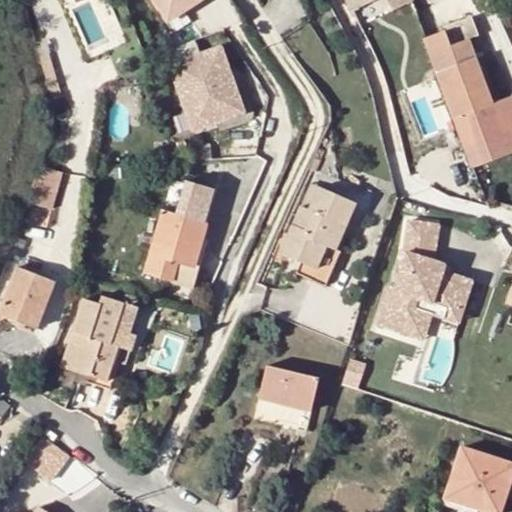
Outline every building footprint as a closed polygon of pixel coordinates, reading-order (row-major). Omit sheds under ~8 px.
[(154,0),(167,19),(197,0),(154,0)] [(411,0),(347,0),(352,10),(375,0),(386,0),(391,10),(410,2),(413,1),(411,0)] [(410,2),(391,10),(395,20),(414,12),(413,12),(410,2)] [(450,23),(454,40),(479,35),(476,17),(450,23)] [(434,66),(471,166),(511,150),(511,128),(501,132),(490,104),(467,41),(450,47),(444,32),(424,39),(434,66)] [(229,106),(239,103),(219,46),(169,65),(192,130),(233,115),(229,106)] [(501,132),(511,128),(511,97),(490,104),(501,132)] [(242,111),(239,103),(229,106),(233,115),(242,111)] [(313,157),(307,169),(315,172),(320,161),(313,157)] [(192,183),(174,177),(146,273),(193,288),(200,267),(196,266),(210,222),(206,220),(219,176),(194,176),(192,183)] [(58,186),(34,178),(27,201),(42,206),(51,209),(58,186)] [(356,203),(318,187),(307,210),(300,207),(296,216),(303,219),(299,227),(292,225),(280,252),(301,262),(317,269),(327,247),(334,250),(356,203)] [(296,216),(292,225),(299,227),(303,219),(296,216)] [(444,310),(455,277),(440,273),(429,269),(430,262),(436,226),(405,221),(401,252),(403,253),(391,291),(386,289),(374,326),(404,335),(415,300),(444,310)] [(317,269),(301,262),(297,272),(326,285),(340,253),(334,250),(327,247),(317,269)] [(442,266),(430,262),(429,269),(440,273),(442,266)] [(37,265),(34,274),(46,279),(49,270),(37,265)] [(0,310),(0,312),(8,316),(36,328),(55,283),(46,279),(34,274),(23,269),(18,268),(0,310)] [(470,282),(455,277),(444,310),(415,300),(404,335),(420,341),(429,315),(456,324),(470,282)] [(113,291),(110,299),(123,303),(125,295),(113,291)] [(84,299),(63,366),(106,379),(116,346),(111,344),(123,303),(110,299),(102,297),(100,304),(84,299)] [(106,379),(63,366),(61,374),(110,389),(122,348),(130,350),(135,334),(128,332),(135,307),(123,303),(111,344),(116,346),(106,379)] [(316,380),(267,368),(260,400),(309,412),(316,380)] [(0,401),(0,417),(8,408),(0,401)] [(48,428),(43,434),(53,442),(58,436),(48,428)] [(499,511),(511,474),(511,464),(461,448),(445,498),(490,511),(499,511)]
